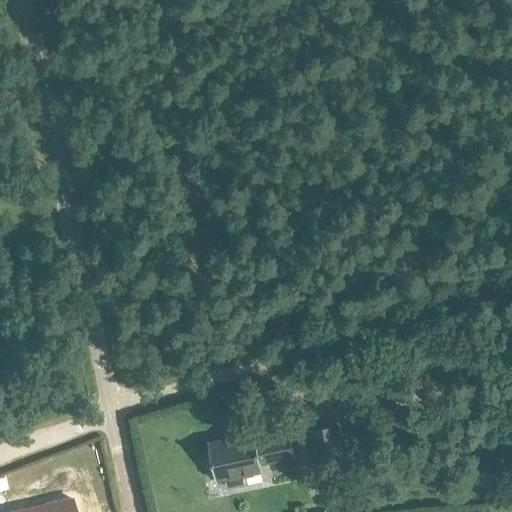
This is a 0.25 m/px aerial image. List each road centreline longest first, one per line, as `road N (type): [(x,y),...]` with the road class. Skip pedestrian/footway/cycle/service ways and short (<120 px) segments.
road 1 (track): [(511,273),(112,408)]
road 2 (unclassified): [(112,408),(21,0)]
road 3 (unclassified): [(112,408),(0,454)]
